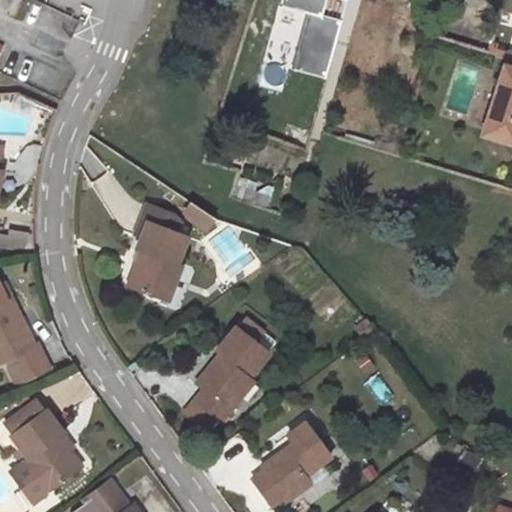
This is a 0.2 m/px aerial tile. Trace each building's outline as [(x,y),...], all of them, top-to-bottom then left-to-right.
[(511,51),(508,51),(482,131),(511,140),(511,51)] [(149,200),(143,216),(149,218),(143,234),(140,243),(149,247),(144,262),(138,259),(130,281),(161,291),(167,276),(174,278),(180,259),(174,257),(184,230),(176,227),(180,216),(173,209),(149,200)] [(188,202),(180,217),(209,232),(217,216),(188,202)] [(137,232),(143,234),(149,218),(143,216),(137,232)] [(0,247),(31,246),(30,231),(0,232),(0,247)] [(168,294),(174,278),(167,276),(161,291),(168,294)] [(0,358),(1,358),(6,355),(24,379),(51,364),(34,337),(31,339),(9,295),(5,297),(0,288),(0,358)] [(234,322),(214,346),(223,353),(199,382),(201,384),(193,395),(218,417),(252,377),(247,373),(267,349),(234,322)] [(189,375),(199,382),(223,353),(214,346),(189,375)] [(17,384),(24,379),(6,355),(1,358),(17,384)] [(38,402),(8,421),(22,443),(15,447),(21,458),(28,453),(30,457),(10,469),(32,501),(82,468),(70,450),(73,447),(48,409),(45,412),(38,402)] [(263,468),(252,477),(271,504),(282,494),(286,499),(311,481),(305,472),(329,454),(303,419),(285,432),(291,439),(259,463),(263,468)] [(136,511),(131,505),(128,507),(119,495),(94,511),(136,511)] [(493,511),(511,511),(511,507),(498,502),(493,511)]
